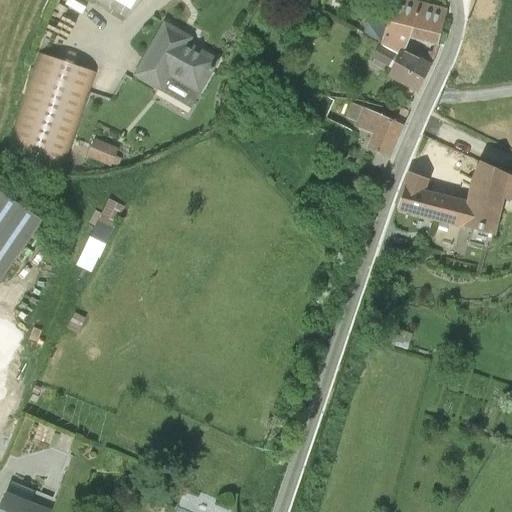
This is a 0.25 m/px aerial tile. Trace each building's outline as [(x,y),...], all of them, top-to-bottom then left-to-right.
[(93,0),(124,18),(139,0),(93,0)] [(393,0),(380,44),(402,53),(409,37),(437,44),(446,11),(406,0),(393,0)] [(163,21),(132,75),(157,89),(190,108),(219,60),(189,42),(192,37),(163,21)] [(402,53),(380,44),(371,58),(391,68),(386,76),(399,82),(417,91),(423,80),(430,65),(402,53)] [(39,53),(2,157),(60,176),(96,73),(39,53)] [(392,105),(406,111),(410,103),(396,96),(392,105)] [(401,124),(384,117),(351,103),(344,118),(354,122),(353,126),(371,134),(366,148),(374,152),(370,163),(383,169),(402,125),(401,124)] [(384,117),(401,124),(406,113),(406,111),(392,105),(390,104),(384,117)] [(93,139),(86,157),(110,167),(111,165),(117,168),(121,159),(115,156),(118,149),(93,139)] [(468,204),(461,226),(470,229),(467,243),(489,248),(492,235),(494,236),(503,199),(511,201),(511,176),(506,174),(481,163),(473,179),(472,179),(468,204)] [(461,226),(468,204),(421,192),(426,179),(409,172),(396,208),(461,226)] [(0,191),(0,279),(41,220),(0,191)] [(108,199),(75,266),(90,273),(98,259),(99,259),(105,245),(105,244),(123,206),(108,199)] [(73,312),(66,328),(77,333),(84,318),(73,312)] [(395,329),(390,345),(407,350),(412,334),(395,329)] [(48,511),(49,509),(35,503),(29,501),(7,491),(0,507),(0,511),(48,511)]
